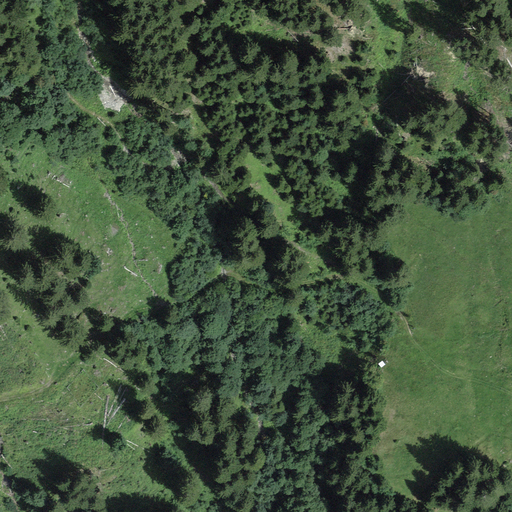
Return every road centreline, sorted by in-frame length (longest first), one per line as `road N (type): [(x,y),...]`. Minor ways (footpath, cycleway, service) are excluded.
road 1 (track): [(349,279),(281,289),(218,275),(194,294),(126,318),(82,348),(45,388),(0,400)]
road 2 (track): [(511,394),(433,365),(379,290),(349,279)]
